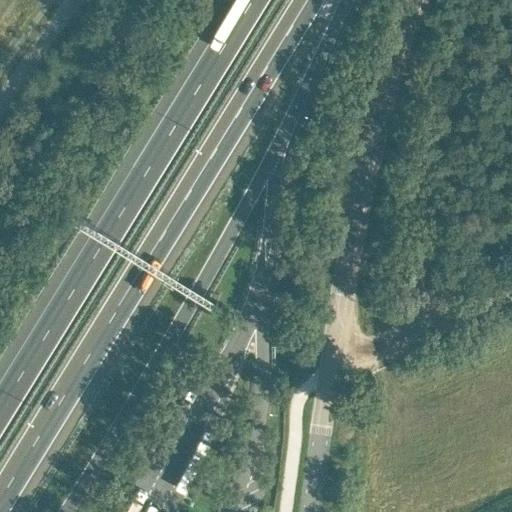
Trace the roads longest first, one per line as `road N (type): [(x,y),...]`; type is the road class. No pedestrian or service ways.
road 1 (motorway): [(0,508),(306,0)]
road 2 (tertiary): [(307,511),(348,255),(414,0)]
road 3 (motorway): [(248,0),(0,400)]
road 4 (unknown): [(330,361),(511,281)]
road 5 (motorway): [(278,141),(351,0)]
road 6 (unclassified): [(0,102),(71,0)]
